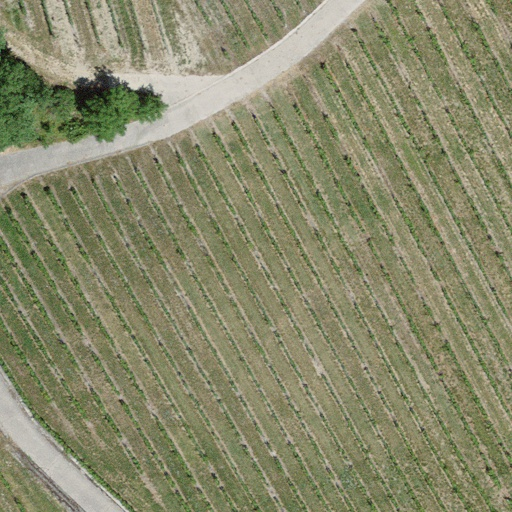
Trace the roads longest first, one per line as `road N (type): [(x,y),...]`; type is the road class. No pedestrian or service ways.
road 1 (track): [(0,175),(147,132),(353,0)]
road 2 (track): [(105,511),(0,404)]
